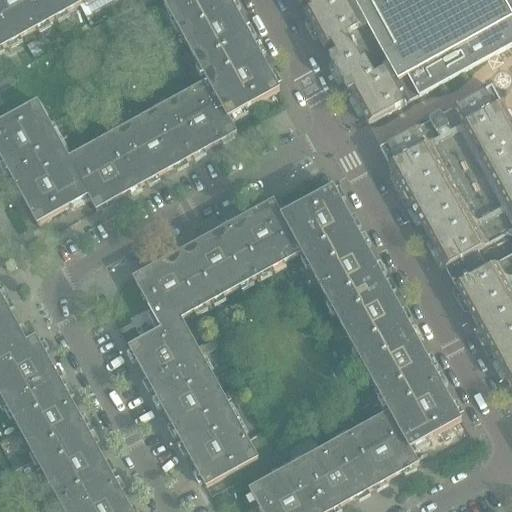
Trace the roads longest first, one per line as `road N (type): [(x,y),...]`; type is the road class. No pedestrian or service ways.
road 1 (residential): [(169,511),(46,290),(331,131)]
road 2 (residential): [(331,131),(511,458)]
road 3 (residential): [(260,0),(331,131)]
